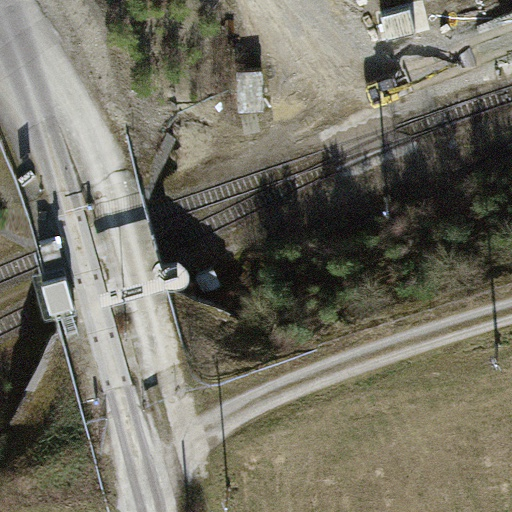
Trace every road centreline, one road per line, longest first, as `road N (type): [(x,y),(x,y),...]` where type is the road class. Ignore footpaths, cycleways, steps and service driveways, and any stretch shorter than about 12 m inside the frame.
road 1 (track): [(140,489),(242,407),(511,314)]
road 2 (unknown): [(120,411),(59,170),(0,51)]
